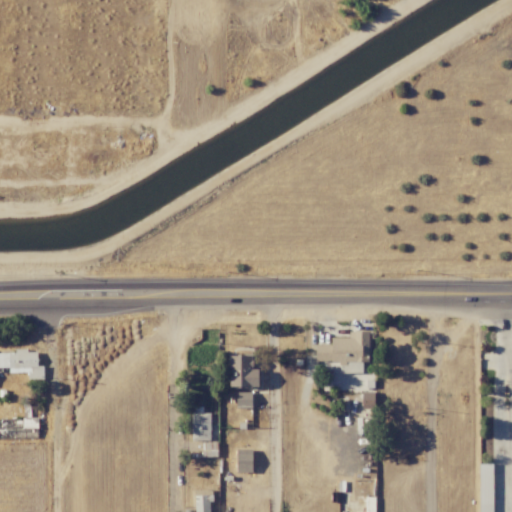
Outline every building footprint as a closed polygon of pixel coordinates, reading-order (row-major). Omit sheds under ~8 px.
[(370,331),(349,331),(349,338),(331,338),(331,345),(316,345),(316,362),(346,363),(345,373),(368,373),(368,368),(360,368),(360,362),(370,362),(370,331)] [(43,379),(43,366),(37,366),(37,351),(0,351),(0,367),(9,367),(9,373),(28,373),(28,379),(43,379)] [(252,356),(229,355),(228,386),(258,387),(259,369),(252,369),(252,356)] [(251,407),(251,392),(236,392),(236,407),(251,407)] [(192,440),(210,440),(210,413),(202,413),(202,406),(192,407),(192,440)] [(252,449),(236,448),(236,473),(252,473),(252,449)] [(194,511),(211,511),(210,490),(194,490),(194,511)]
